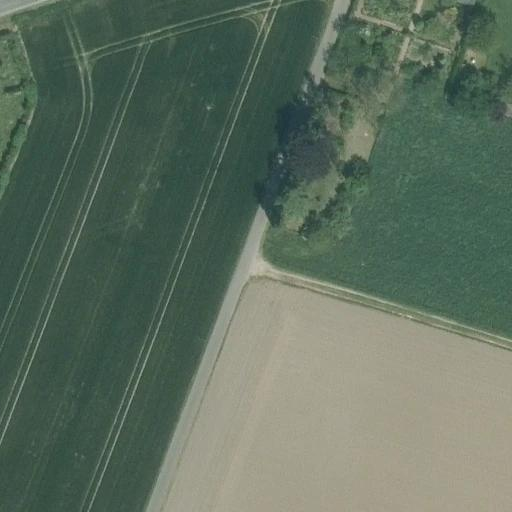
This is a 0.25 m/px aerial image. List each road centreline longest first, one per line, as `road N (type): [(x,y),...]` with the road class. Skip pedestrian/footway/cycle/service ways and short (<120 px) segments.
road 1 (unclassified): [(152,511),(342,0)]
road 2 (track): [(245,264),(511,346)]
